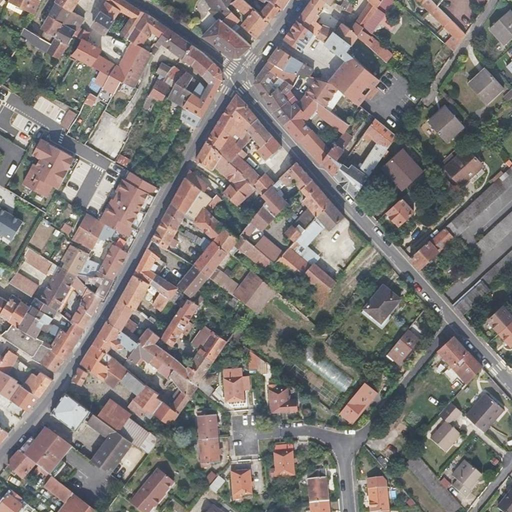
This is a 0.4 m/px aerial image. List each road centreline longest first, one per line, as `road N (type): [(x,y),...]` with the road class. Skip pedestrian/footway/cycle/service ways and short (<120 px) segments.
road 1 (residential): [(0,454),(83,347),(239,77)]
road 2 (residential): [(455,321),(344,205),(239,77)]
road 3 (residential): [(345,453),(455,321)]
road 4 (unknown): [(270,39),(370,103),(386,104),(402,86)]
road 5 (residential): [(136,0),(239,77)]
